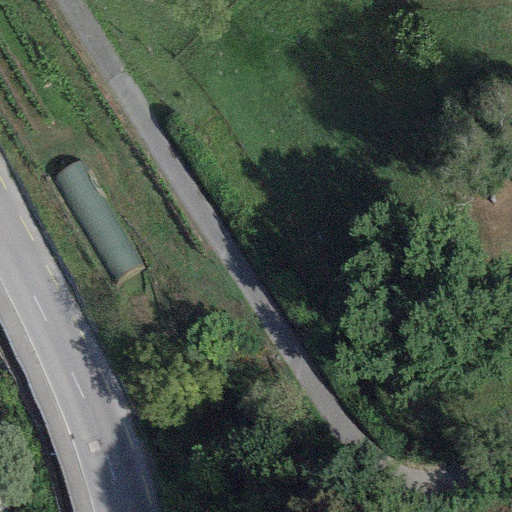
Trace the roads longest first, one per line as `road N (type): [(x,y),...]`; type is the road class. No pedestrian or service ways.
road 1 (track): [(45,0),(145,159),(233,266),(346,469),(390,511)]
road 2 (tertiary): [(110,511),(68,375),(0,231)]
